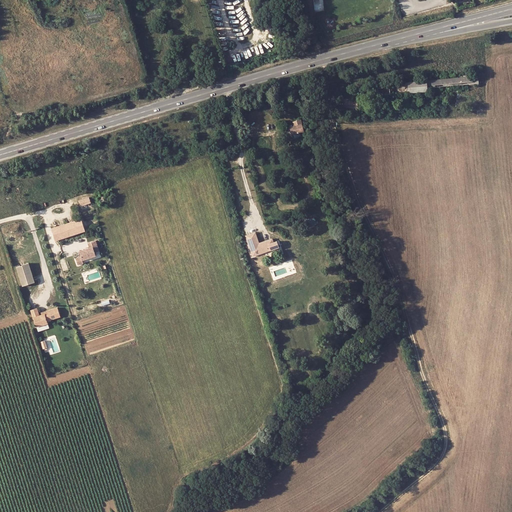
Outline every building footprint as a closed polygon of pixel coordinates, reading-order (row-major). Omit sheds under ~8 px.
[(439,80),(439,87),(478,84),(477,76),(439,80)] [(439,87),(439,80),(426,81),(426,88),(439,87)] [(426,88),(426,81),(390,84),(390,87),(391,94),(427,91),(426,88)] [(391,94),(390,87),(378,88),(378,95),(391,94)] [(338,105),(357,106),(358,92),(340,90),(339,93),(338,105)] [(291,126),(292,129),(304,126),(302,123),(301,119),(294,122),(295,125),(291,126)] [(305,130),(304,126),(292,129),(293,134),(305,130)] [(100,203),(105,205),(109,195),(104,193),(100,203)] [(52,229),(56,240),(85,231),(81,219),(52,229)] [(76,258),(78,265),(83,263),(82,260),(96,256),(95,252),(93,247),(98,245),(96,241),(88,243),(90,248),(80,251),(81,257),(76,258)] [(264,255),(263,253),(279,247),(277,241),(261,247),(260,246),(256,247),(259,257),(264,255)] [(17,267),(23,286),(35,282),(28,263),(17,267)] [(31,310),(37,326),(48,323),(47,320),(60,315),(57,308),(44,312),(45,314),(42,315),(40,316),(37,308),(31,310)]
